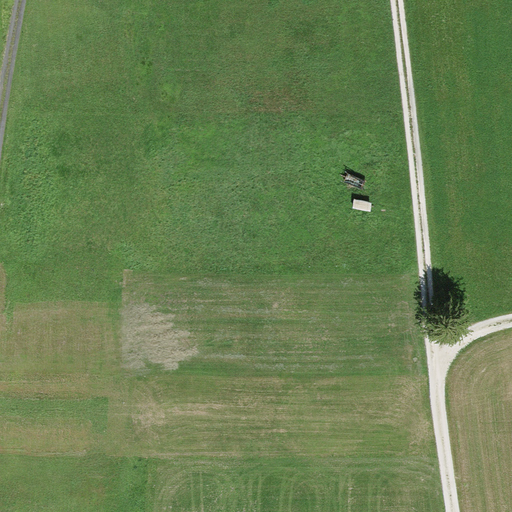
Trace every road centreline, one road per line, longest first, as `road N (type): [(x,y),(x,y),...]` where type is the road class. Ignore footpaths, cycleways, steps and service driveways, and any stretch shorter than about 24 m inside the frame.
road 1 (track): [(433,374),(392,0)]
road 2 (track): [(511,317),(462,335),(433,374),(451,511)]
